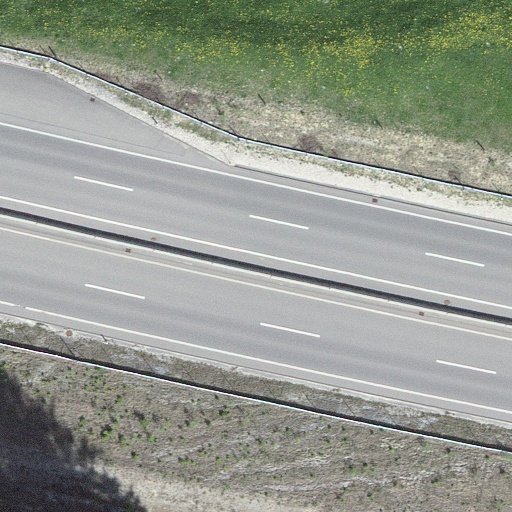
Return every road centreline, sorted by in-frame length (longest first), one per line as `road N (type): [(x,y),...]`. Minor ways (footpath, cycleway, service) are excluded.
road 1 (motorway): [(511,271),(0,158)]
road 2 (motorway): [(0,263),(511,374)]
